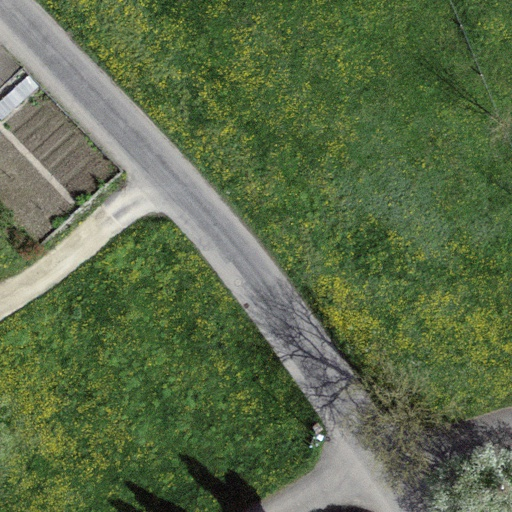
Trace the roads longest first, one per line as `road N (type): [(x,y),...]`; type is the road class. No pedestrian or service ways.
road 1 (residential): [(2,0),(167,171),(264,291),(381,467)]
road 2 (residential): [(511,431),(381,467)]
